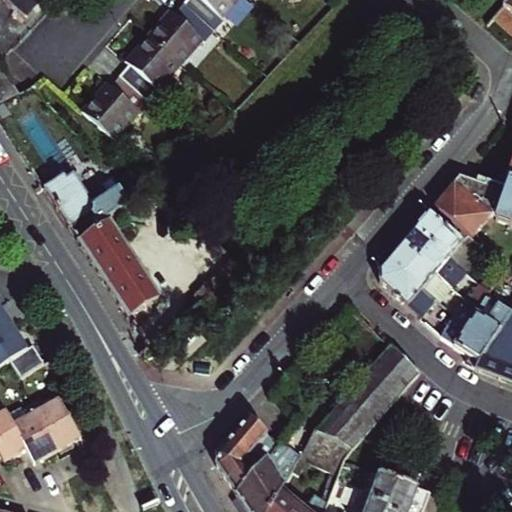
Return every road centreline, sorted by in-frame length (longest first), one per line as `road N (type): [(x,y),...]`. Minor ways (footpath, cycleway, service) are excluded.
road 1 (residential): [(343,282),(511,85)]
road 2 (residential): [(169,438),(219,412),(343,282)]
road 3 (residential): [(343,282),(450,379),(511,407)]
road 4 (secondary): [(169,438),(73,292)]
road 5 (secondary): [(73,292),(146,448)]
road 6 (secondary): [(73,292),(0,178)]
